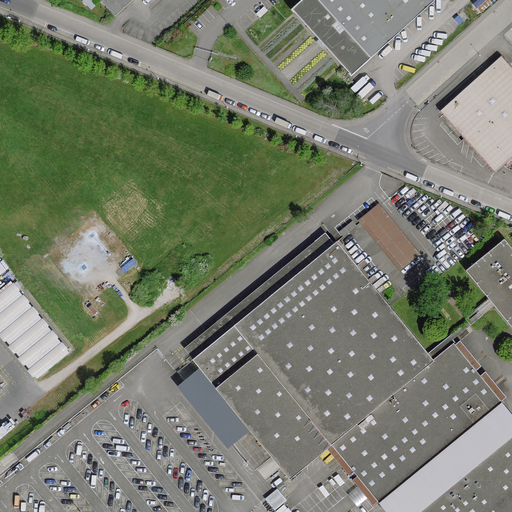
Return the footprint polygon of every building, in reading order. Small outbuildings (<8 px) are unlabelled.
[(136,0),(102,0),(117,18),(136,0)] [(306,0),(295,10),(356,77),(440,0),(306,0)] [(511,65),(503,56),(441,111),(496,172),(511,157),(511,65)] [(361,218),(401,270),(423,254),(383,202),(361,218)] [(289,479),(331,444),(432,361),(326,232),(183,349),(193,361),(200,370),(250,432),(289,479)] [(511,245),(505,237),(468,268),(511,322),(511,245)] [(0,330),(38,378),(72,352),(16,280),(0,292),(0,330)] [(511,511),(511,410),(455,341),(432,361),(331,444),(386,511),(511,511)] [(250,432),(200,370),(193,361),(180,371),(188,380),(178,388),(228,450),(250,432)]
